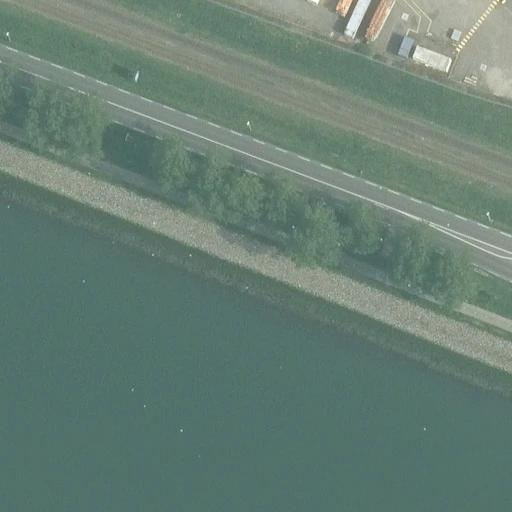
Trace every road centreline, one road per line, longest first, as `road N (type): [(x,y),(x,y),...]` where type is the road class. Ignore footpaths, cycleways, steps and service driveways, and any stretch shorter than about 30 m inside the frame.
road 1 (unclassified): [(362,198),(0,62)]
road 2 (unclassified): [(362,198),(511,273)]
road 3 (unclassified): [(511,251),(362,198)]
